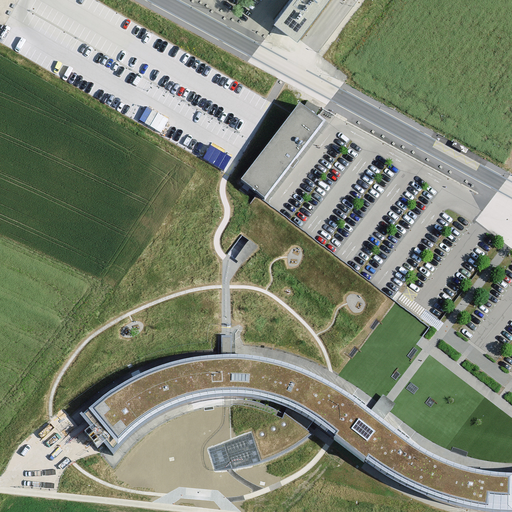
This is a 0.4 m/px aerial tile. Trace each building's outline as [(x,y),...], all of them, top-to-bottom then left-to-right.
[(289,0),(273,20),(296,38),(325,0),(289,0)] [(321,109),(309,102),(304,110),(317,117),(321,109)] [(264,201),(321,126),(299,108),(241,183),(264,201)] [(238,257),(250,240),(243,235),(232,253),(238,257)] [(245,264),(259,246),(252,240),(237,258),(245,264)] [(511,511),(511,478),(511,479),(510,480),(478,477),(450,469),(420,454),(394,436),(380,426),(396,405),(389,400),(383,396),(368,415),(338,394),(300,377),(275,367),(247,362),(235,361),(235,336),(227,336),(218,336),(218,359),(200,361),(145,378),(104,404),(93,414),(118,447),(138,429),(160,414),(190,403),(222,399),(246,400),(268,405),(295,415),(319,430),(347,450),(388,483),(425,501),(465,511),(466,511),(511,511)]
